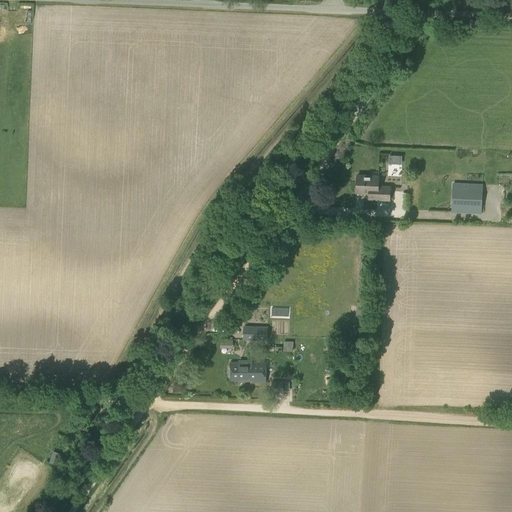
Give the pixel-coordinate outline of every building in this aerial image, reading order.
[(402,156),(389,155),(388,164),(402,164),(402,156)] [(390,200),(390,187),(378,186),(379,176),(357,175),(357,193),(369,193),(369,199),(390,200)] [(483,185),(460,183),(458,213),(482,214),(483,185)] [(364,302),(356,302),(355,317),(364,317),(364,302)] [(268,341),(268,327),(244,326),(244,340),(268,341)] [(231,363),(231,380),(253,380),(253,383),(266,383),(266,363),(231,363)] [(282,392),(282,382),(273,382),(273,392),(282,392)]
